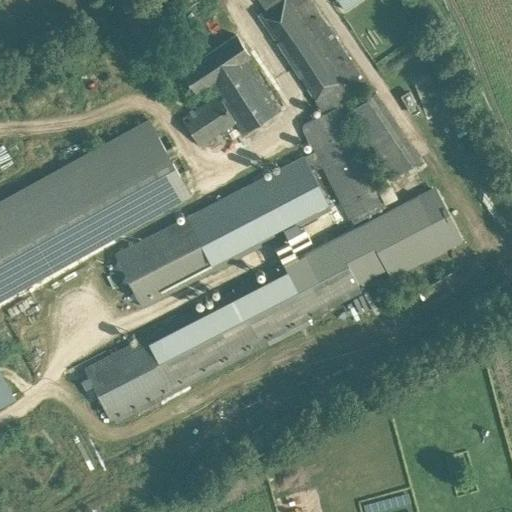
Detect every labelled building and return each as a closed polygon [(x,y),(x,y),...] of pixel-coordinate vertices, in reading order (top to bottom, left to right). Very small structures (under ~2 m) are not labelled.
[(311,1),(310,0),(278,0),(259,14),(270,30),(324,113),(302,124),(315,150),(227,196),(115,253),(142,305),(254,248),(330,208),(312,171),(323,166),(355,228),(187,315),(84,368),(88,376),(92,383),(110,418),(213,366),(360,289),(357,283),(386,269),(389,275),(458,238),(432,188),(388,210),(384,203),(373,181),(336,109),(368,87),(311,1)] [(128,26),(150,66),(167,57),(145,16),(128,26)] [(248,54),(235,34),(181,70),(195,91),(209,82),(217,95),(182,118),(199,145),(235,122),(242,132),(289,101),(256,50),(248,54)] [(420,158),(375,92),(346,112),(390,178),(420,158)] [(0,201),(0,297),(105,240),(64,166),(0,201)] [(385,174),(373,181),(384,203),(397,197),(385,174)] [(84,387),(92,383),(88,376),(81,380),(84,387)] [(0,377),(0,406),(13,400),(0,377)]
